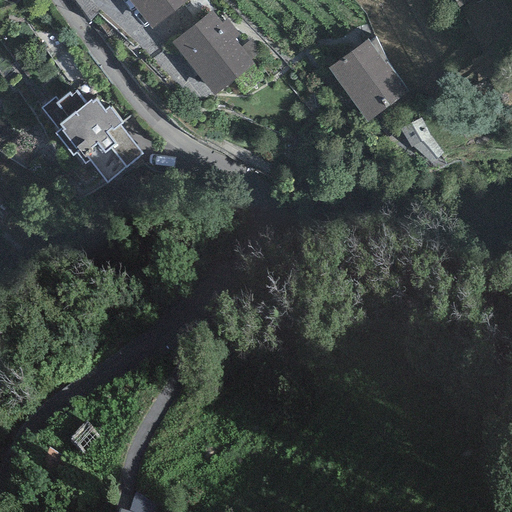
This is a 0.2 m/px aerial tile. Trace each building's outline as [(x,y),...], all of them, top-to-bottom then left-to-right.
[(130,0),(154,28),(188,0),(130,0)] [(471,0),(451,0),(459,10),(471,0)] [(213,13),(173,44),(214,96),(254,64),(236,40),(240,37),(227,20),(222,24),(213,13)] [(369,40),(328,69),(367,124),(407,93),(387,63),(375,38),(369,42),(369,40)] [(104,112),(96,102),(93,105),(91,102),(87,105),(76,92),(71,96),(69,94),(59,102),(55,97),(41,109),(59,131),(55,135),(73,157),(77,154),(86,164),(91,160),(109,181),(143,154),(120,126),(123,124),(110,108),(104,112)]
